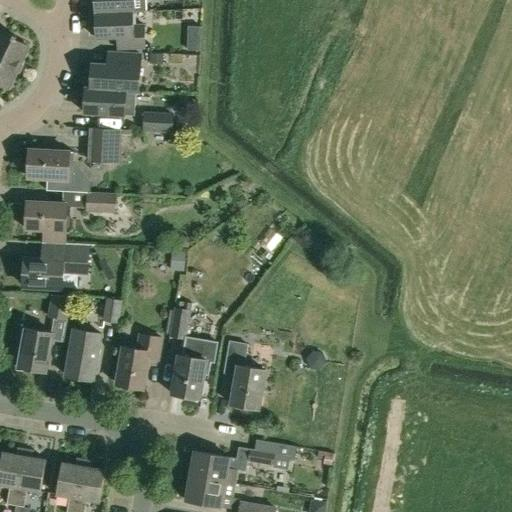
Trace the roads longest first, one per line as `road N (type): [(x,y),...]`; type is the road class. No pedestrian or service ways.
road 1 (residential): [(156,424),(0,400)]
road 2 (residential): [(0,134),(46,79),(58,28)]
